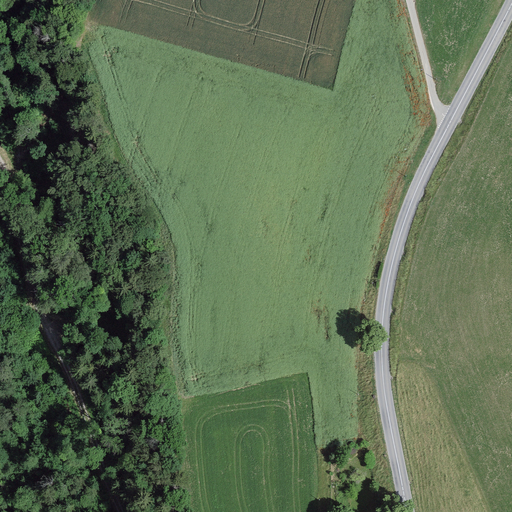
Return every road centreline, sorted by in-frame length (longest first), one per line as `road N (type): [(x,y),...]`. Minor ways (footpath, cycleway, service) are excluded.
road 1 (secondary): [(511,2),(425,170),(390,268),(383,385),(407,511)]
road 2 (track): [(0,160),(41,308),(120,511)]
